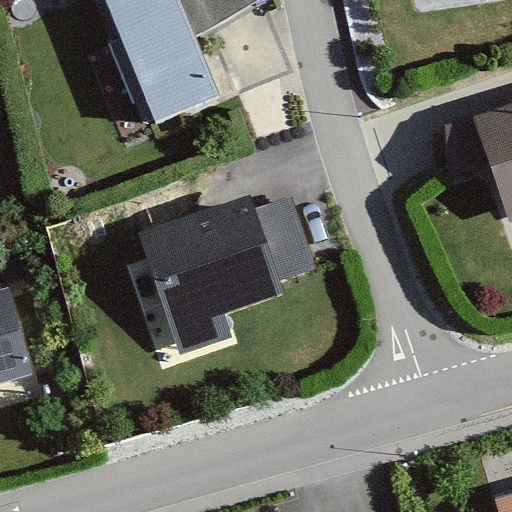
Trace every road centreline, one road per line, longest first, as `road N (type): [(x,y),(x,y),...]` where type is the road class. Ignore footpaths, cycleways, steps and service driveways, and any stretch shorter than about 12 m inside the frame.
road 1 (residential): [(308,0),(428,406)]
road 2 (residential): [(428,406),(55,511)]
